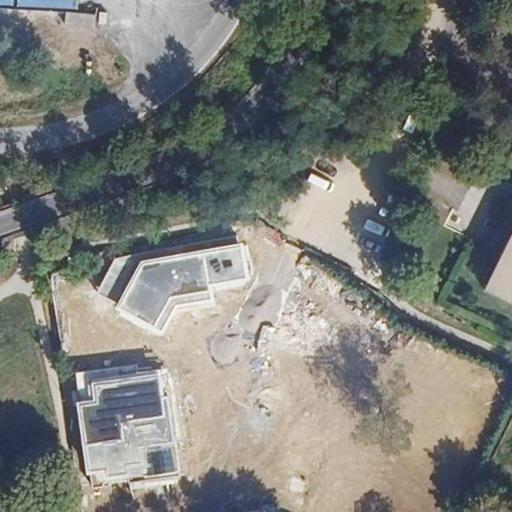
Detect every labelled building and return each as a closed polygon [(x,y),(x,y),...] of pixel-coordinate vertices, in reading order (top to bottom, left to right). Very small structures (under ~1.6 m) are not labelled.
[(480,267),(500,277),(505,266),(510,269),(511,265),(511,203),(501,227),(480,267)] [(136,268),(145,323),(176,318),(173,302),(221,294),(220,285),(250,279),(245,250),(136,268)] [(505,266),(500,277),(496,287),(511,294),(511,265),(510,269),(505,266)] [(343,380),(341,365),(328,360),(326,346),(314,340),(302,348),(303,364),(315,368),(318,382),(331,388),(343,380)] [(168,372),(104,380),(106,398),(88,400),(97,468),(134,463),(129,424),(174,418),(168,372)] [(86,399),(104,396),(102,383),(84,385),(86,399)]
